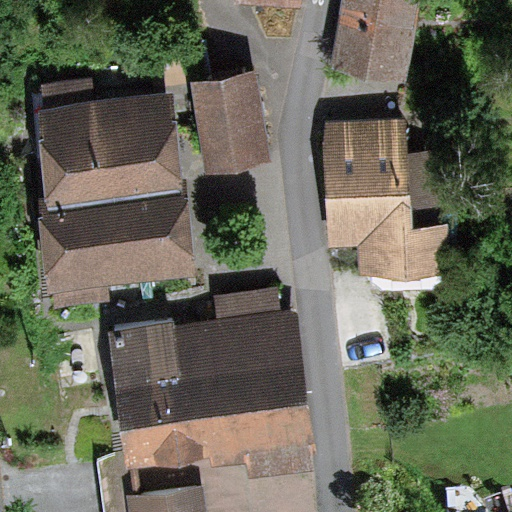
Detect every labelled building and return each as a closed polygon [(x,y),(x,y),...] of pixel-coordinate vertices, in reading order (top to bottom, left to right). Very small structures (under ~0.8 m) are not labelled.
[(423,0),(341,0),(329,72),(409,86),(423,0)] [(248,73),(197,80),(208,153),(258,146),(248,73)] [(43,104),(55,268),(177,257),(164,96),(43,104)] [(410,120),(327,124),(332,248),(363,246),(365,278),(455,274),(453,224),(415,226),(410,120)] [(284,318),(116,337),(129,452),(297,434),(284,318)] [(207,511),(204,487),(129,498),(130,511),(207,511)]
